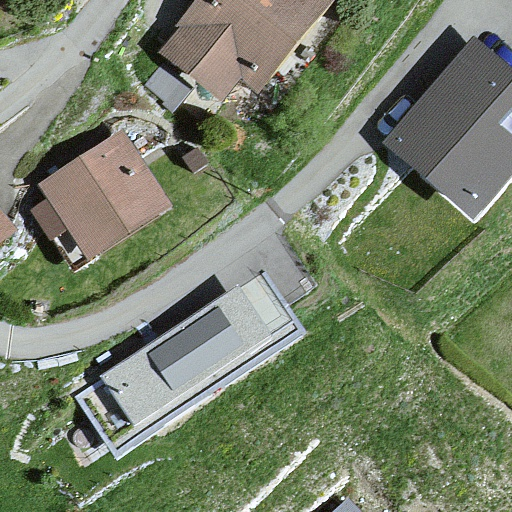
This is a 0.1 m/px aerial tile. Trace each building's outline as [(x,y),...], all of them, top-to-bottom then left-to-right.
[(197,0),(161,45),(217,90),(236,66),(256,82),(322,0),(197,0)] [(511,68),(476,37),(386,143),(469,213),(511,163),(511,68)] [(115,135),(43,181),(89,253),(162,207),(115,135)] [(0,237),(9,230),(0,217),(0,237)] [(74,397),(78,402),(113,453),(303,328),(265,274),(244,288),(240,282),(74,397)] [(366,511),(348,494),(329,511),(366,511)]
